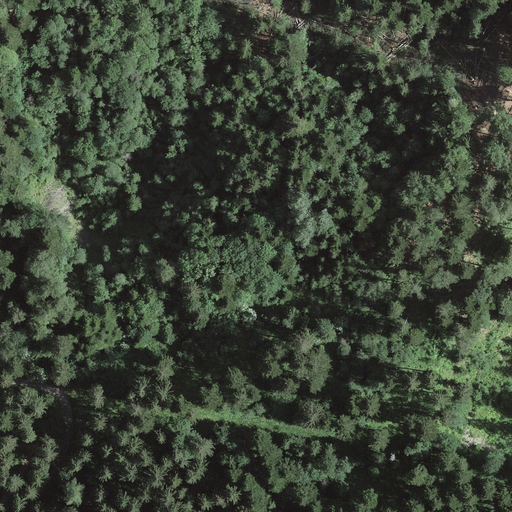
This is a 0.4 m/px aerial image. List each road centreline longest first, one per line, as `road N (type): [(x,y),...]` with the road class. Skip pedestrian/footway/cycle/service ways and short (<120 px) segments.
road 1 (track): [(54,391),(335,441),(409,481)]
road 2 (track): [(27,511),(61,457),(69,421),(54,391),(0,381)]
